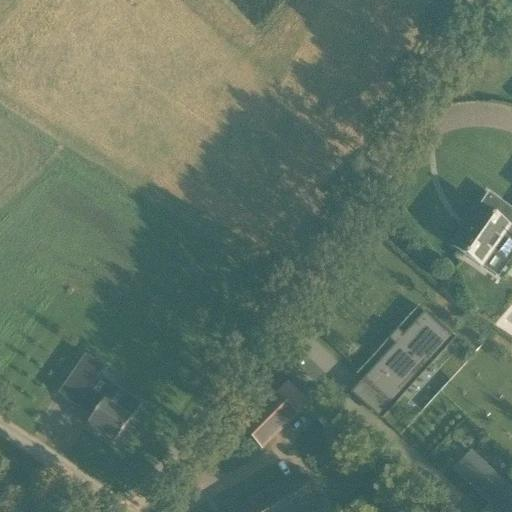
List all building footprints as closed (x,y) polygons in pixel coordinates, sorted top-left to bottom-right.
[(468,222),(450,247),(480,268),(490,253),(504,263),(511,252),(511,212),(488,195),(479,208),(475,206),(465,220),(468,222)] [(379,303),(396,318),(424,286),(407,271),(379,303)] [(394,346),(360,383),(387,407),(399,393),(395,390),(424,358),(428,362),(451,337),(424,312),(402,337),(396,332),(388,341),(394,346)] [(84,357),(57,397),(76,410),(103,370),(84,357)] [(235,427),(259,451),(294,415),(270,391),(235,427)] [(128,419),(136,408),(124,400),(117,410),(103,401),(86,425),(113,443),(129,420),(128,419)] [(511,511),(511,489),(500,478),(510,467),(496,453),(485,465),(470,451),(451,470),(486,505),(479,511),(511,511)] [(234,511),(306,511),(317,506),(297,473),(234,511)]
